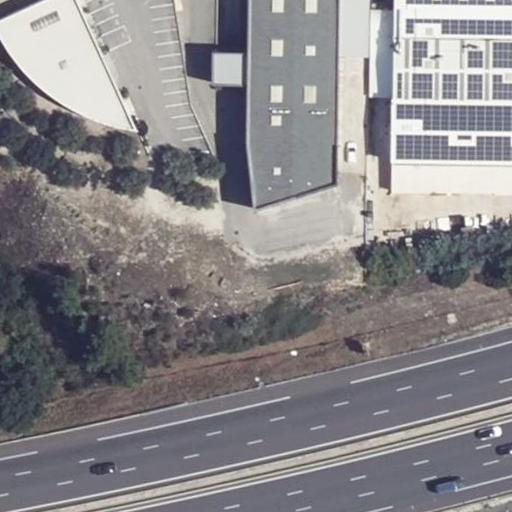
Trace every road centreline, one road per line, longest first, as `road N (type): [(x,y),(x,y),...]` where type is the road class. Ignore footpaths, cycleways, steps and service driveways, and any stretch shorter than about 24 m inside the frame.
road 1 (motorway): [(511,363),(292,426),(0,480)]
road 2 (motorway): [(249,511),(511,447)]
